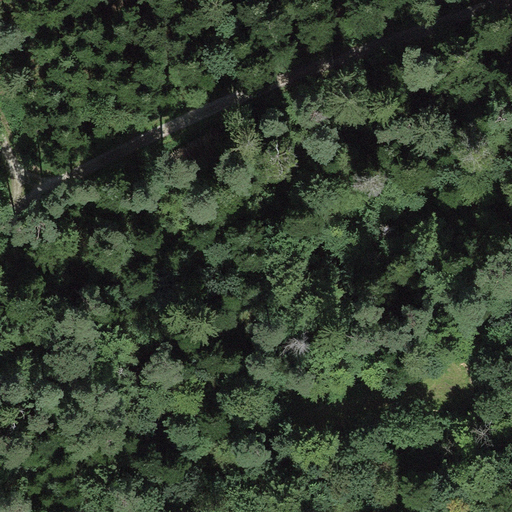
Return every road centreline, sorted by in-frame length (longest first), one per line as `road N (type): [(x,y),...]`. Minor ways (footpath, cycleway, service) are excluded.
road 1 (track): [(28,197),(197,113),(499,0)]
road 2 (track): [(189,511),(278,438),(426,389)]
